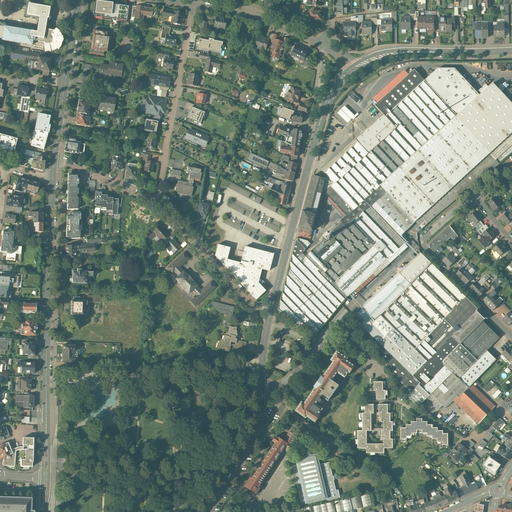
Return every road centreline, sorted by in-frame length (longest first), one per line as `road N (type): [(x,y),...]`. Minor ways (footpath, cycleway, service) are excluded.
road 1 (secondary): [(52,180),(45,477)]
road 2 (tertiary): [(352,69),(323,107),(267,322)]
road 3 (residential): [(154,200),(192,3)]
road 4 (residential): [(267,322),(154,200)]
road 5 (tertiary): [(352,69),(412,51),(511,50)]
road 6 (secondary): [(78,0),(54,157)]
road 7 (residential): [(261,387),(282,383),(339,323),(372,356)]
road 8 (residential): [(324,46),(192,3)]
road 9 (tertiary): [(261,387),(250,442),(205,511)]
road 10 (residential): [(420,245),(511,336)]
